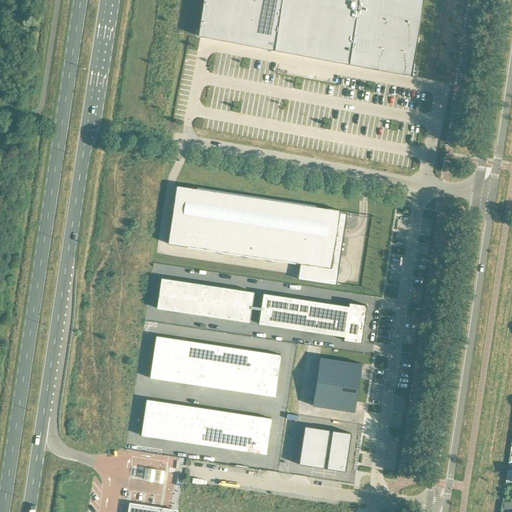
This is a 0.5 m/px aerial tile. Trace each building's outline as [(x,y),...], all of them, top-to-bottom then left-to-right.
[(203,0),(201,16),(198,36),(217,40),(411,76),(422,0),(203,0)] [(176,186),(168,244),(300,264),(310,265),(310,267),(317,268),(317,266),(331,268),(339,213),(339,210),(176,186)] [(161,278),(159,291),(167,292),(169,279),(161,278)] [(169,279),(167,292),(175,293),(177,280),(169,279)] [(177,280),(175,293),(183,294),(185,281),(177,280)] [(185,281),(183,294),(193,296),(195,283),(185,281)] [(195,283),(193,296),(203,297),(205,284),(195,283)] [(203,297),(202,303),(212,304),(215,286),(205,284),(203,297)] [(215,286),(212,304),(222,306),(225,287),(215,286)] [(225,287),(222,306),(232,307),(235,289),(225,287)] [(235,289),(232,307),(242,309),(244,290),(235,289)] [(244,290),(242,309),(251,310),(253,292),(244,290)] [(159,291),(156,308),(165,309),(167,292),(159,291)] [(167,292),(165,309),(173,311),(175,293),(167,292)] [(175,293),(173,311),(181,312),(183,294),(175,293)] [(263,293),(261,305),(269,307),(271,294),(263,293)] [(183,294),(181,312),(190,313),(193,296),(183,294)] [(271,294),(269,307),(277,308),(279,296),(271,294)] [(193,296),(190,313),(200,315),(202,303),(203,297),(193,296)] [(279,296),(277,308),(287,309),(289,297),(279,296)] [(289,297),(287,309),(297,311),(299,299),(289,297)] [(299,299),(297,311),(307,312),(309,300),(299,299)] [(307,312),(306,318),(316,320),(319,302),(309,300),(307,312)] [(319,302),(316,320),(326,321),(329,303),(328,303),(319,302)] [(348,306),(347,312),(365,315),(366,305),(349,302),(348,306)] [(202,303),(200,315),(210,316),(212,304),(202,303)] [(329,303),(326,321),(336,323),(338,305),(329,303)] [(212,304),(210,316),(220,318),(222,306),(212,304)] [(338,305),(336,323),(345,324),(346,321),(347,312),(348,306),(338,305)] [(222,306),(220,318),(230,319),(232,307),(222,306)] [(232,307),(230,319),(240,321),(242,309),(232,307)] [(268,313),(267,325),(275,326),(277,308),(269,307),(268,313)] [(277,308),(275,326),(285,328),(287,309),(277,308)] [(242,309),(240,321),(249,322),(251,310),(242,309)] [(287,309),(285,328),(294,329),(297,311),(287,309)] [(297,311),(294,329),(304,331),(306,318),(307,312),(297,311)] [(260,312),(258,324),(267,325),(268,313),(260,312)] [(347,312),(346,321),(364,324),(365,315),(347,312)] [(306,318),(304,331),(314,332),(316,320),(306,318)] [(316,320),(314,332),(324,334),(326,321),(316,320)] [(326,321),(324,334),(334,335),(336,323),(326,321)] [(345,324),(344,330),(362,333),(364,324),(346,321),(345,324)] [(336,323),(334,335),(343,336),(344,330),(345,324),(336,323)] [(343,336),(343,340),(361,343),(362,333),(344,330),(343,336)] [(167,345),(168,338),(156,336),(155,343),(167,345)] [(165,356),(171,357),(174,339),(168,338),(167,345),(166,352),(165,356)] [(178,358),(180,340),(174,339),(171,357),(178,358)] [(184,359),(187,341),(180,340),(178,358),(184,359)] [(190,360),(193,342),(187,341),(184,359),(190,360)] [(197,360),(199,343),(193,342),(190,360),(197,360)] [(167,345),(155,343),(154,350),(166,352),(167,345)] [(203,361),(206,344),(199,343),(197,360),(203,361)] [(209,362),(212,344),(206,344),(203,361),(209,362)] [(217,353),(218,345),(212,344),(209,362),(216,363),(217,353)] [(228,365),(231,347),(225,346),(224,354),(222,364),(228,365)] [(228,365),(235,366),(237,348),(231,347),(228,365)] [(235,366),(243,367),(245,349),(237,348),(235,366)] [(251,369),(253,351),(245,349),(243,367),(251,369)] [(166,352),(154,350),(153,357),(165,359),(165,356),(166,352)] [(258,370),(261,352),(253,351),(251,369),(258,370)] [(268,360),(269,353),(261,352),(258,370),(266,371),(267,367),(268,360)] [(218,388),(222,364),(224,354),(217,353),(216,363),(212,387),(218,388)] [(268,360),(280,362),(281,355),(269,353),(268,360)] [(164,366),(163,373),(161,380),(168,381),(171,357),(165,356),(165,359),(164,366)] [(153,357),(152,364),(164,366),(165,359),(153,357)] [(174,382),(178,358),(171,357),(168,381),(174,382)] [(319,357),(312,405),(354,412),(361,364),(319,357)] [(178,358),(174,382),(180,382),(184,359),(178,358)] [(184,359),(180,382),(187,383),(190,360),(184,359)] [(190,360),(187,383),(193,384),(197,360),(190,360)] [(197,360),(193,384),(199,385),(203,361),(197,360)] [(267,367),(279,369),(280,362),(268,360),(267,367)] [(203,361),(199,385),(206,386),(209,362),(203,361)] [(209,362),(206,386),(212,387),(216,363),(209,362)] [(152,364),(151,371),(163,373),(164,366),(152,364)] [(222,364),(218,388),(225,389),(228,365),(222,364)] [(228,365),(225,389),(231,390),(235,366),(228,365)] [(231,390),(239,391),(243,367),(235,366),(231,390)] [(243,367),(239,391),(247,393),(251,369),(243,367)] [(266,374),(278,376),(279,369),(267,367),(266,371),(266,374)] [(251,369),(247,393),(255,394),(258,370),(251,369)] [(258,370),(255,394),(263,395),(264,388),(265,381),(266,374),(266,371),(258,370)] [(163,373),(151,371),(149,378),(161,380),(163,373)] [(265,381),(277,383),(278,376),(266,374),(265,381)] [(264,388),(276,390),(277,383),(265,381),(264,388)] [(264,388),(263,395),(275,397),(276,390),(264,388)] [(157,409),(158,401),(146,400),(145,407),(157,409)] [(162,420),(165,402),(158,401),(157,409),(156,416),(156,419),(162,420)] [(168,421),(171,403),(165,402),(162,420),(168,421)] [(175,422),(177,404),(171,403),(168,421),(175,422)] [(182,417),(184,405),(177,404),(175,422),(181,423),(182,417)] [(188,418),(190,406),(184,405),(182,417),(188,418)] [(195,419),(196,407),(190,406),(188,418),(195,419)] [(145,407),(144,414),(156,416),(157,409),(145,407)] [(201,420),(203,408),(196,407),(195,419),(201,420)] [(207,421),(209,409),(203,408),(201,420),(207,421)] [(207,421),(213,422),(215,410),(209,409),(207,421)] [(213,422),(220,423),(222,411),(215,410),(213,422)] [(226,424),(228,412),(222,411),(220,423),(226,424)] [(225,430),(232,431),(234,413),(228,412),(226,424),(225,430)] [(238,432),(241,414),(234,413),(232,431),(238,432)] [(144,414),(143,421),(155,423),(156,419),(156,416),(144,414)] [(245,427),(247,415),(241,414),(238,432),(244,433),(245,427)] [(251,428),(253,416),(247,415),(245,427),(251,428)] [(258,424),(260,417),(253,416),(251,428),(258,429),(258,424)] [(178,441),(185,442),(188,418),(182,417),(181,423),(178,441)] [(258,424),(270,426),(271,418),(260,417),(258,424)] [(188,418),(185,442),(191,443),(195,419),(188,418)] [(154,430),(153,437),(159,438),(162,420),(156,419),(155,423),(154,430)] [(195,419),(191,443),(197,444),(201,420),(195,419)] [(166,439),(168,421),(162,420),(159,438),(166,439)] [(204,445),(207,421),(201,420),(197,444),(204,445)] [(155,423),(143,421),(142,428),(154,430),(155,423)] [(168,421),(166,439),(172,440),(175,422),(168,421)] [(207,421),(204,445),(210,446),(213,422),(207,421)] [(175,422),(172,440),(178,441),(181,423),(175,422)] [(213,422),(210,446),(216,447),(220,423),(213,422)] [(216,447),(223,448),(225,430),(226,424),(220,423),(216,447)] [(257,431),(269,433),(270,426),(258,424),(258,429),(257,431)] [(304,426),(298,464),(345,471),(351,433),(304,426)] [(248,451),(251,428),(245,427),(244,433),(241,451),(248,451)] [(141,435),(153,437),(154,430),(142,428),(141,435)] [(251,428),(248,451),(254,452),(255,445),(256,438),(257,431),(258,429),(251,428)] [(225,430),(223,448),(229,449),(232,431),(225,430)] [(235,450),(238,432),(232,431),(229,449),(235,450)] [(256,438),(268,440),(269,433),(257,431),(256,438)] [(238,432),(235,450),(241,451),(244,433),(238,432)] [(255,445),(267,447),(268,440),(256,438),(255,445)] [(255,445),(254,452),(266,454),(267,447),(255,445)] [(163,484),(165,471),(131,465),(129,478),(144,481),(163,484)] [(176,511),(176,510),(166,509),(129,503),(127,511),(176,511)]
